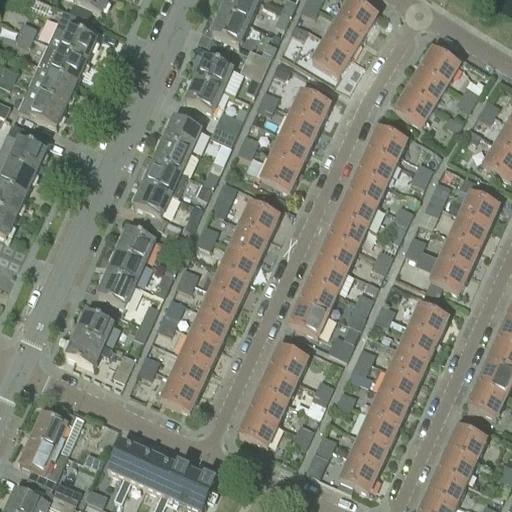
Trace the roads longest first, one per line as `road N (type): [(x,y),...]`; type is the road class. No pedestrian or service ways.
road 1 (residential): [(203,456),(361,114),(418,14)]
road 2 (tertiary): [(16,372),(185,0)]
road 3 (residential): [(511,256),(393,511)]
road 4 (residential): [(203,456),(16,372)]
